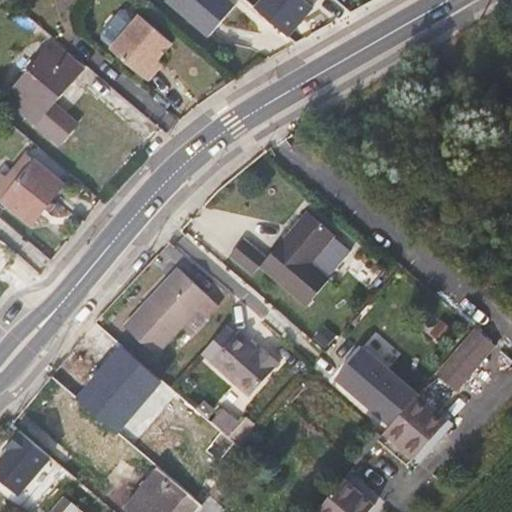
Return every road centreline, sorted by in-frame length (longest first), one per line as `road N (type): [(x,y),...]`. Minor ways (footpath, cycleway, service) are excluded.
road 1 (secondary): [(82,277),(198,150),(452,0)]
road 2 (secondary): [(0,384),(82,277)]
